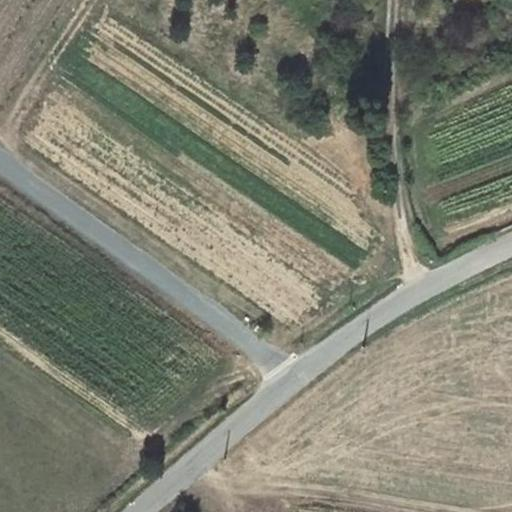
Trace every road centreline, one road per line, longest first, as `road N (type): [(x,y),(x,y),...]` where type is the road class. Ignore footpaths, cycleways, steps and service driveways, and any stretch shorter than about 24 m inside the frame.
road 1 (tertiary): [(143,511),(302,374),(427,287),(511,247)]
road 2 (unknown): [(302,374),(212,324),(0,172)]
